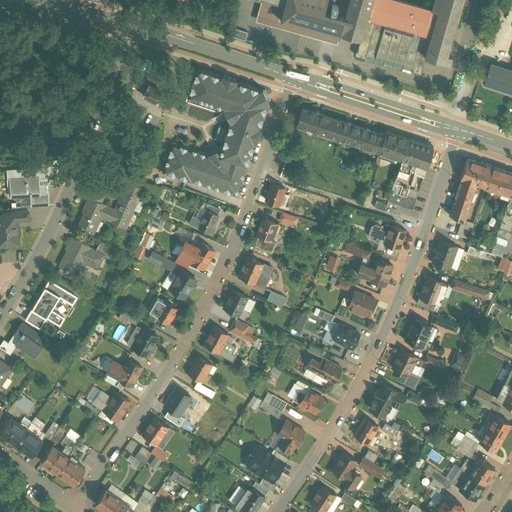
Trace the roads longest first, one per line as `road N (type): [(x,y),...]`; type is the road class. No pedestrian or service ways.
road 1 (residential): [(76,502),(207,296),(296,76)]
road 2 (residential): [(458,132),(383,332),(273,511)]
road 3 (residential): [(121,18),(83,152),(0,307)]
road 4 (secondary): [(121,18),(296,76)]
road 5 (unknown): [(263,167),(424,229)]
road 6 (secondary): [(296,76),(458,132)]
